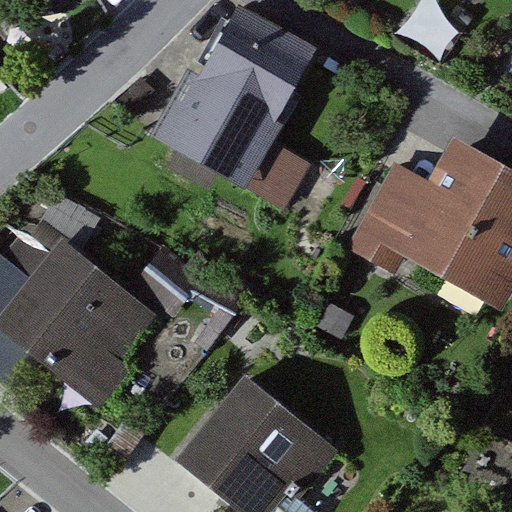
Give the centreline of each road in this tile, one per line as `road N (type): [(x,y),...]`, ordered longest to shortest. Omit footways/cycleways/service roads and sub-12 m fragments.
road 1 (residential): [(174,0),(0,161)]
road 2 (residential): [(0,436),(94,511)]
